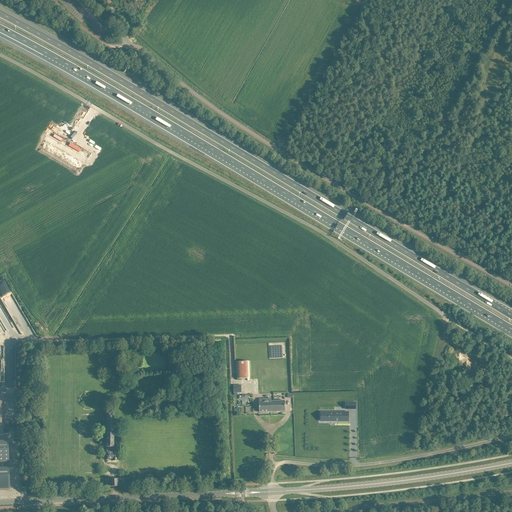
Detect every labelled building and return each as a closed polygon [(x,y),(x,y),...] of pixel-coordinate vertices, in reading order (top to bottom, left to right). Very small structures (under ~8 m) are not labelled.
[(249,361),(236,362),(236,379),(249,378),(249,361)] [(270,378),(270,387),(291,387),(291,378),(270,378)] [(269,401),(269,399),(263,399),(264,401),(259,401),(259,412),(285,411),(284,400),(269,401)] [(338,412),(323,412),(323,421),(329,421),(334,421),(336,421),(336,420),(338,420),(338,421),(347,421),(347,412),(338,412)] [(107,460),(113,460),(113,461),(117,461),(117,447),(114,447),(113,445),(114,413),(107,413),(107,460)] [(0,461),(9,461),(8,441),(0,441),(0,461)] [(0,488),(10,488),(9,468),(0,468),(0,488)]
